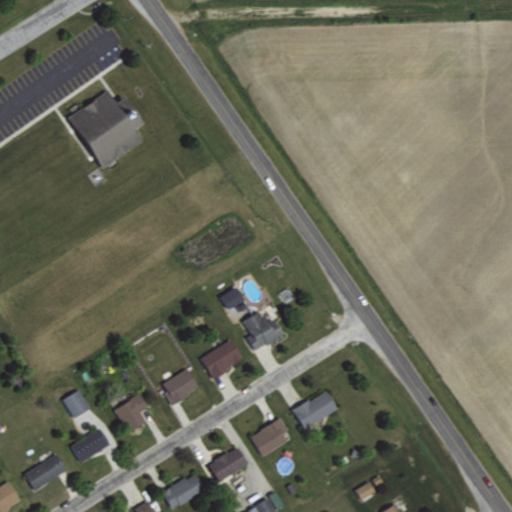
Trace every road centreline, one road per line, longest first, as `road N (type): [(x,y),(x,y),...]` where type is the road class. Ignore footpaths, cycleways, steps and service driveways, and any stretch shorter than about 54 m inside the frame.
road 1 (residential): [(493,511),(144,0)]
road 2 (residential): [(362,313),(58,511)]
road 3 (residential): [(161,22),(217,9),(511,2)]
